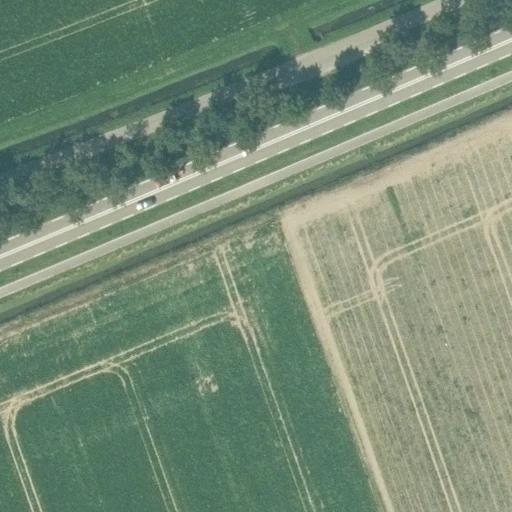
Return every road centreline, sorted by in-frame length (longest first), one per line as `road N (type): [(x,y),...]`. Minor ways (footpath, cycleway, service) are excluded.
road 1 (primary): [(0,256),(511,38)]
road 2 (unclassified): [(0,173),(432,0)]
